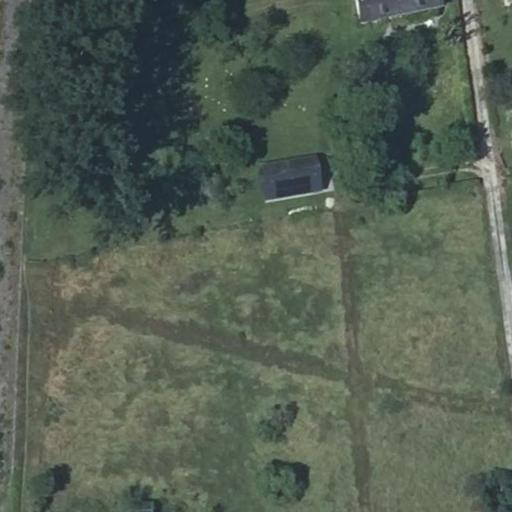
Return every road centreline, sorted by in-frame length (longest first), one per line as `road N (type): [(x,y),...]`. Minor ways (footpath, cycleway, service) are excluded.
road 1 (track): [(33,0),(11,511)]
road 2 (unclassified): [(511,342),(463,0)]
